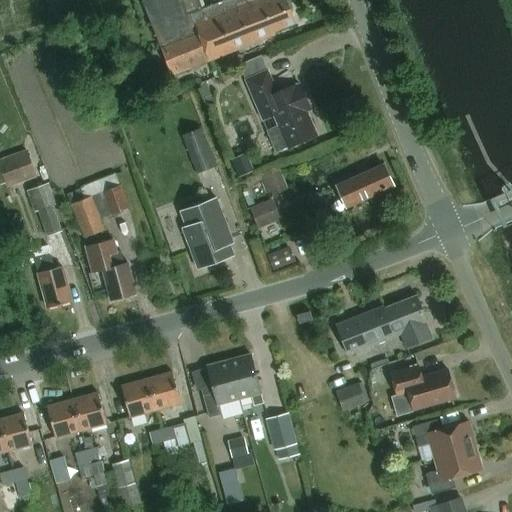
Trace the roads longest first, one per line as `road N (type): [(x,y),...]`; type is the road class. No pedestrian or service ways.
road 1 (unclassified): [(0,369),(332,277),(448,234)]
road 2 (tertiary): [(448,234),(357,0)]
road 3 (unclassified): [(511,379),(448,234)]
